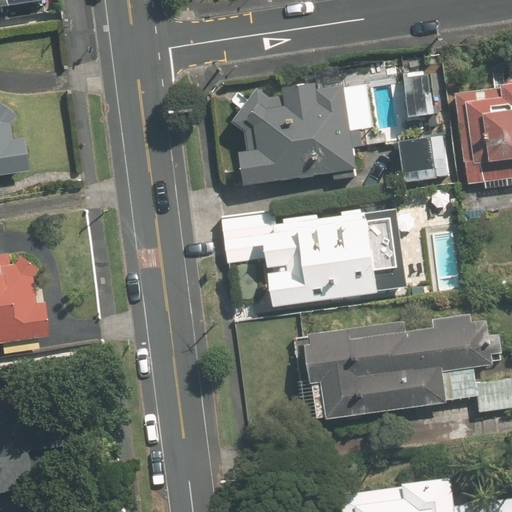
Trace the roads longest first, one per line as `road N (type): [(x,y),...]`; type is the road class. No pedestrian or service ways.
road 1 (secondary): [(132,52),(189,511)]
road 2 (residential): [(132,52),(480,0)]
